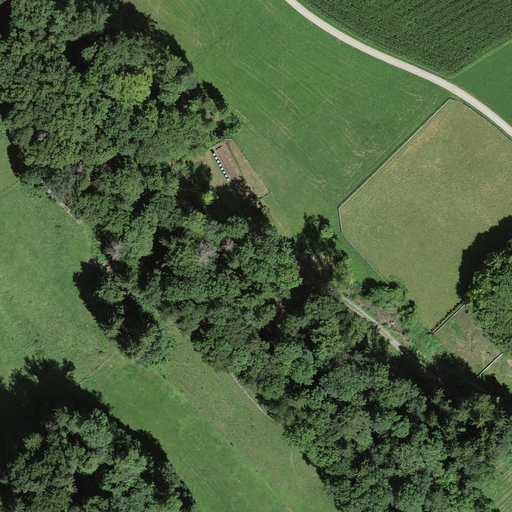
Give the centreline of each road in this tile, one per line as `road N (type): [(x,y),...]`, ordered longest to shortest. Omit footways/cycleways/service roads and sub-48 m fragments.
road 1 (track): [(0,58),(25,128),(63,183),(93,202),(106,241),(102,325)]
road 2 (track): [(290,0),(360,45),(453,87),(511,131)]
